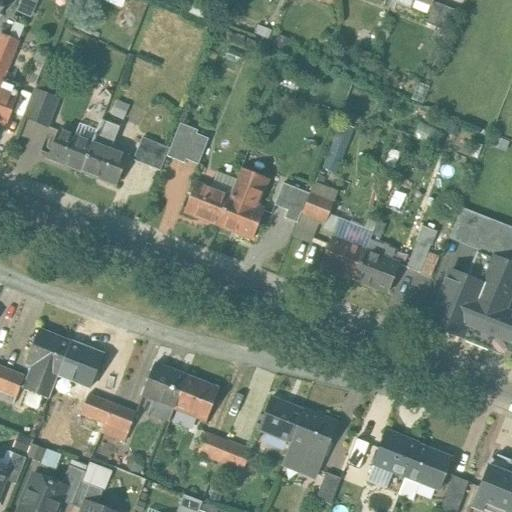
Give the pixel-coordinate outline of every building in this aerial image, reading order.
[(33,15),(38,0),(20,0),(17,9),(33,15)] [(455,11),(433,2),(432,5),(425,23),(447,32),(455,11)] [(24,26),(7,19),(1,35),(18,42),(24,26)] [(18,42),(1,35),(0,37),(0,45),(14,51),(18,42)] [(14,51),(0,45),(0,70),(9,74),(16,77),(21,66),(10,61),(14,51)] [(46,57),(36,52),(33,61),(43,66),(46,57)] [(33,61),(25,81),(35,85),(43,66),(33,61)] [(0,90),(2,91),(9,74),(0,70),(0,90)] [(2,91),(0,90),(0,123),(4,125),(15,97),(2,91)] [(58,100),(34,90),(24,117),(47,126),(58,100)] [(120,127),(102,120),(98,130),(93,142),(81,172),(116,185),(127,157),(111,151),(120,127)] [(98,130),(80,123),(75,135),(93,142),(98,130)] [(198,131),(180,123),(166,157),(184,164),(186,160),(198,165),(208,139),(197,134),(198,131)] [(75,135),(59,129),(47,159),(81,172),(93,142),(75,135)] [(439,140),(438,129),(417,130),(417,141),(439,140)] [(169,148),(142,138),(133,161),(160,172),(169,148)] [(241,169),(230,197),(229,197),(218,226),(252,239),(264,210),(255,207),(266,179),(241,169)] [(315,182),(310,194),(334,203),(338,191),(315,182)] [(229,197),(196,183),(184,212),(218,226),(229,197)] [(309,194),(283,183),(274,205),(287,211),(284,218),(297,223),(309,194)] [(334,203),(310,194),(303,213),(326,222),(334,203)] [(489,219),(461,208),(451,234),(477,244),(479,245),(489,219)] [(332,239),(365,252),(373,232),(340,219),(332,239)] [(511,228),(489,219),(479,245),(477,244),(475,251),(511,265),(511,228)] [(422,225),(405,267),(431,277),(439,256),(428,252),(436,231),(422,225)] [(365,252),(332,239),(322,266),(355,279),(365,252)] [(511,287),(511,265),(475,251),(464,278),(449,273),(428,325),(503,354),(505,349),(511,351),(511,315),(502,312),(511,287)] [(399,265),(365,252),(355,279),(388,292),(399,265)] [(71,343),(39,331),(26,365),(33,368),(26,386),(50,396),(52,391),(58,374),(59,374),(71,343)] [(102,356),(71,343),(59,374),(90,387),(102,356)] [(187,376),(155,363),(142,396),(152,400),(147,413),(169,421),(174,409),(187,376)] [(26,379),(0,368),(0,402),(15,408),(26,379)] [(52,391),(83,403),(90,387),(59,374),(58,374),(52,391)] [(218,389),(187,376),(174,409),(205,421),(218,389)] [(104,423),(112,404),(88,394),(81,414),(96,420),(104,423)] [(302,412),(271,400),(259,430),(290,443),(302,412)] [(135,413),(112,404),(104,423),(128,432),(135,413)] [(335,425),(302,412),(290,443),(285,457),(316,470),(335,425)] [(91,432),(96,420),(81,414),(76,426),(91,432)] [(128,432),(104,423),(101,431),(124,441),(128,432)] [(418,445),(386,432),(373,464),(405,477),(406,477),(418,445)] [(226,442),(205,434),(198,452),(219,460),(226,442)] [(248,451),(226,442),(219,460),(241,469),(248,451)] [(450,458),(418,445),(406,477),(405,477),(399,494),(413,500),(420,483),(438,490),(450,458)] [(26,459),(13,453),(7,468),(8,469),(4,480),(16,485),(26,459)] [(511,511),(511,475),(505,473),(509,465),(491,458),(472,506),(486,511),(511,511)] [(90,461),(83,479),(106,488),(113,469),(90,461)] [(7,468),(0,465),(0,489),(4,480),(8,469),(7,468)] [(85,472),(69,466),(61,485),(66,488),(61,501),(72,506),(81,482),(85,472)] [(340,479),(326,473),(316,499),(330,505),(340,479)] [(61,485),(33,474),(17,511),(56,511),(61,501),(66,488),(61,485)] [(456,511),(468,482),(453,476),(440,509),(446,511),(456,511)] [(81,482),(72,506),(83,510),(86,502),(97,506),(103,490),(81,482)] [(202,502),(183,495),(176,511),(198,511),(199,511),(202,502)] [(112,511),(97,506),(86,502),(83,510),(82,511),(112,511)]
